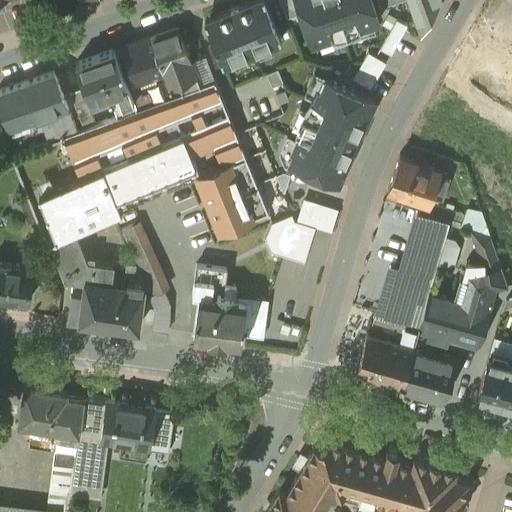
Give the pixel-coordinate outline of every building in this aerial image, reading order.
[(265,0),(254,0),(238,7),(230,10),(204,21),(222,63),(234,59),(232,55),(244,51),(245,54),(258,49),(256,45),(268,41),(270,44),(281,39),(265,0)] [(297,0),(302,13),(312,44),(332,37),(331,33),(358,24),(359,28),(365,26),(379,21),(371,0),(297,0)] [(440,0),(407,0),(409,3),(420,38),(441,2),(440,0)] [(407,25),(396,19),(380,48),(391,54),(407,25)] [(511,41),(469,22),(447,74),(488,92),(477,92),(511,107),(511,41)] [(197,76),(178,26),(150,36),(162,70),(172,67),(178,83),(197,76)] [(150,36),(123,46),(136,80),(163,71),(162,70),(150,36)] [(114,49),(76,62),(92,102),(107,97),(113,103),(121,100),(122,104),(134,99),(130,89),(114,49)] [(386,63),(368,52),(353,77),(371,88),(386,63)] [(178,83),(172,67),(162,70),(163,71),(171,95),(200,85),(197,76),(178,83)] [(278,68),(266,73),(272,86),(283,81),(278,68)] [(54,70),(25,80),(39,115),(50,111),(56,127),(60,136),(64,134),(78,129),(74,120),(54,70)] [(375,99),(326,78),(320,91),(317,90),(313,99),(312,101),(298,133),(296,139),(292,148),(295,149),(290,160),(303,166),(338,182),(353,147),(354,147),(360,134),(359,134),(375,99)] [(25,80),(0,88),(0,103),(15,141),(33,135),(28,119),(39,115),(25,80)] [(64,134),(81,175),(103,166),(97,152),(123,141),(129,156),(162,142),(156,127),(175,120),(181,134),(183,133),(192,155),(214,146),(222,164),(231,161),(246,155),(215,80),(200,85),(171,95),(154,102),(137,108),(117,115),(96,122),(84,127),(78,129),(64,134)] [(149,90),(143,93),(140,85),(130,89),(134,99),(137,108),(154,102),(149,90)] [(82,88),(70,92),(84,127),(96,122),(82,88)] [(134,99),(122,104),(121,100),(113,103),(117,115),(137,108),(134,99)] [(103,166),(81,175),(55,186),(41,192),(39,193),(56,237),(76,228),(121,209),(115,196),(124,192),(135,188),(138,186),(149,182),(179,170),(189,166),(193,164),(195,163),(192,155),(183,133),(181,134),(162,142),(129,156),(103,166)] [(440,167),(400,153),(388,188),(428,202),(440,167)] [(268,210),(246,155),(231,161),(254,216),(268,210)] [(254,216),(231,161),(222,164),(199,174),(195,163),(193,164),(220,230),(254,216)] [(189,166),(179,170),(184,181),(193,177),(189,166)] [(36,181),(41,192),(55,186),(50,175),(36,181)] [(149,182),(138,186),(142,198),(153,193),(149,182)] [(135,188),(124,192),(128,203),(139,199),(135,188)] [(27,195),(12,201),(21,223),(35,218),(27,195)] [(470,228),(490,235),(482,210),(467,207),(461,225),(470,228)] [(304,260),(315,225),(294,219),(292,213),(272,221),(265,236),(272,250),(304,260)] [(414,221),(387,314),(406,319),(405,323),(417,327),(418,324),(428,288),(429,288),(446,232),(445,232),(414,221)] [(51,239),(56,253),(76,245),(81,257),(87,258),(76,228),(56,237),(51,239)] [(490,235),(470,228),(481,259),(485,270),(503,270),(490,235)] [(114,261),(87,258),(81,257),(76,245),(56,253),(65,276),(73,277),(72,278),(73,278),(71,288),(71,290),(67,317),(79,318),(101,321),(101,322),(116,324),(116,323),(138,326),(143,285),(142,285),(143,281),(135,263),(126,261),(123,283),(111,281),(114,261)] [(469,271),(485,270),(481,259),(466,259),(455,296),(461,297),(469,271)] [(34,265),(0,260),(0,295),(29,300),(34,265)] [(226,267),(196,262),(192,293),(199,294),(193,335),(240,341),(241,332),(263,335),(267,303),(233,298),(234,293),(223,291),(226,267)] [(469,271),(461,297),(455,296),(429,288),(428,288),(418,324),(419,324),(417,330),(438,336),(440,330),(480,343),(496,287),(508,284),(503,270),(485,270),(469,271)] [(162,289),(149,294),(155,307),(152,329),(167,331),(168,302),(162,289)] [(511,296),(506,298),(502,308),(511,303),(511,296)] [(400,339),(366,329),(355,367),(402,381),(413,342),(417,327),(405,323),(400,339)] [(511,340),(494,335),(488,354),(511,360),(511,340)] [(437,348),(425,344),(425,346),(413,342),(402,381),(443,393),(455,355),(437,349),(437,348)] [(511,366),(511,360),(488,354),(476,394),(502,401),(511,366)] [(511,366),(502,401),(511,404),(511,366)] [(67,390),(24,383),(18,422),(67,430),(70,410),(64,409),(66,394),(67,390)] [(83,397),(66,394),(64,409),(70,410),(67,430),(78,432),(83,397)] [(155,404),(106,396),(105,400),(100,435),(106,436),(122,438),(119,453),(146,458),(148,451),(149,443),(154,407),(155,404)] [(105,400),(83,397),(78,432),(75,452),(73,466),(73,468),(70,491),(98,495),(106,436),(100,435),(105,400)] [(174,410),(154,407),(149,443),(168,446),(172,425),(174,410)] [(327,442),(318,446),(314,443),(286,489),(285,490),(321,511),(324,511),(338,491),(344,488),(399,504),(397,511),(457,511),(460,504),(462,504),(465,494),(463,493),(468,477),(454,473),(456,465),(413,453),(411,461),(396,456),(398,449),(387,445),(385,453),(370,449),(369,451),(356,448),(357,445),(329,437),(327,442)] [(75,452),(54,449),(52,463),(73,466),(75,452)] [(321,511),(285,490),(286,489),(279,485),(262,511),(321,511)]
